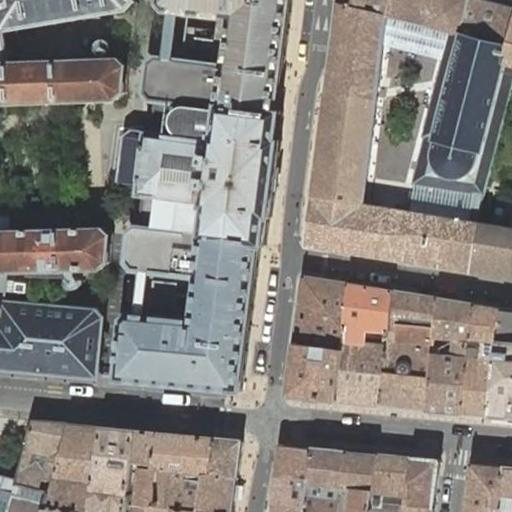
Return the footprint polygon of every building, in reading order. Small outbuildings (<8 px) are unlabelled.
[(0,0),(0,60),(25,59),(22,41),(20,27),(128,8),(135,1),(135,0),(0,0)] [(222,108),(280,111),(293,0),(161,0),(161,2),(165,11),(233,20),(228,63),(222,108)] [(450,32),(461,35),(508,47),(511,31),(511,5),(488,0),(339,0),(309,246),(475,273),(484,222),(467,219),(366,203),(386,31),(388,16),(450,32)] [(423,136),(435,139),(461,35),(450,32),(388,16),(386,31),(447,46),(423,136)] [(508,47),(461,35),(435,139),(434,152),(437,164),(442,174),(452,178),(462,178),(471,174),(477,165),(482,151),(485,152),(507,64),(511,48),(508,47)] [(222,108),(228,63),(162,55),(154,63),(149,92),(160,100),(179,103),(222,108)] [(124,56),(25,59),(0,60),(0,102),(118,99),(126,92),(131,64),(124,56)] [(511,92),(511,65),(507,64),(485,152),(474,193),(467,219),(479,220),(511,92)] [(179,103),(160,100),(155,132),(174,134),(179,103)] [(206,233),(263,244),(267,245),(284,112),(280,111),(222,108),(218,140),(174,134),(155,132),(135,129),(128,136),(121,183),(127,190),(147,193),(167,195),(210,201),(206,233)] [(167,195),(147,193),(144,225),(163,227),(167,195)] [(511,226),(484,222),(475,273),(511,278),(511,226)] [(138,269),(201,275),(206,233),(163,227),(144,225),(134,231),(131,260),(138,269)] [(0,271),(11,272),(104,268),(112,261),(114,234),(108,227),(0,229),(0,271)] [(206,233),(201,275),(196,316),(134,312),(126,319),(121,379),(244,390),(247,367),(263,244),(206,233)] [(11,272),(0,271),(0,367),(103,377),(107,316),(100,308),(8,300),(11,272)] [(293,396),(339,400),(345,348),(346,340),(348,325),(353,283),(305,275),(290,391),(293,396)] [(339,400),(384,404),(390,345),(392,330),(397,290),(353,283),(348,325),(346,340),(345,348),(339,400)] [(384,404),(430,409),(442,297),(397,290),(392,330),(390,345),(384,404)] [(430,409),(464,412),(475,302),(442,297),(430,409)] [(464,412),(494,415),(501,339),(503,307),(475,302),(464,412)] [(511,308),(503,307),(501,339),(511,340),(511,308)] [(494,415),(511,416),(511,340),(501,339),(494,415)] [(33,419),(20,481),(55,490),(74,423),(33,419)] [(106,426),(74,423),(55,490),(50,507),(59,508),(84,511),(83,511),(91,511),(92,511),(106,426)] [(138,429),(106,426),(92,511),(130,511),(136,460),(138,429)] [(160,431),(138,429),(136,460),(156,462),(160,431)] [(245,440),(160,431),(156,462),(156,468),(241,476),(245,440)] [(309,506),(308,511),(342,511),(345,489),(349,450),(285,444),(279,475),(312,478),(309,506)] [(345,489),(342,511),(374,511),(380,453),(349,450),(345,489)] [(380,453),(374,511),(403,511),(405,503),(408,503),(415,456),(380,453)] [(441,461),(415,456),(408,503),(436,507),(441,461)] [(476,463),(467,511),(501,511),(507,466),(476,463)] [(511,511),(511,466),(507,466),(501,511),(511,511)] [(156,468),(143,467),(138,503),(227,511),(236,511),(241,476),(156,468)] [(279,475),(276,503),(309,506),(312,478),(279,475)] [(48,511),(50,507),(55,490),(20,481),(11,511),(48,511)] [(227,511),(138,503),(136,511),(227,511)] [(276,503),(274,511),(308,511),(309,506),(276,503)] [(405,503),(403,511),(434,511),(436,507),(408,503),(405,503)]
